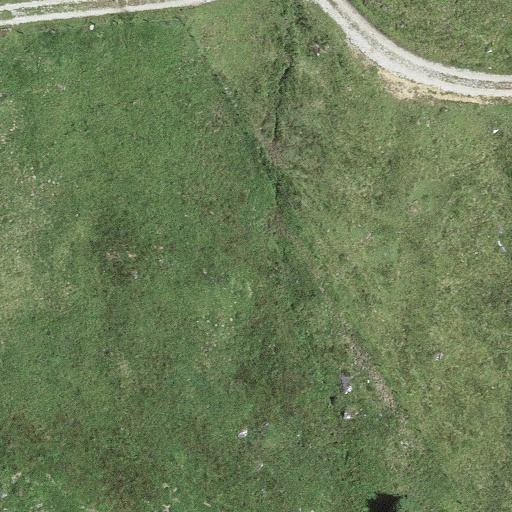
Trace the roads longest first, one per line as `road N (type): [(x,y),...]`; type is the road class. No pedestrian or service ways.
road 1 (track): [(322,0),(410,69),(511,85)]
road 2 (track): [(0,16),(173,0)]
